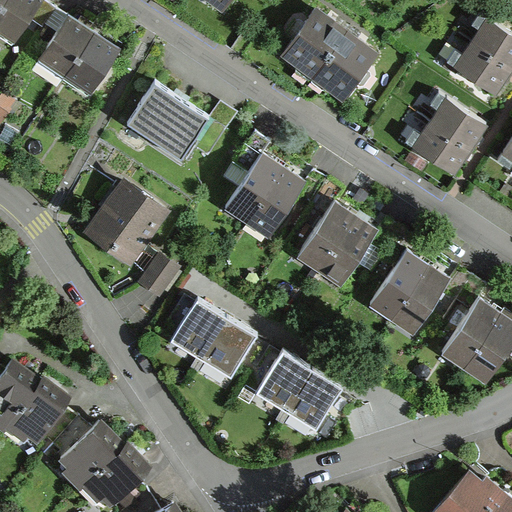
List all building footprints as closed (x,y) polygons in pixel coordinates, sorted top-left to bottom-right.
[(58,3),(52,0),(7,0),(0,11),(0,36),(13,45),(31,19),(42,26),(58,3)] [(232,0),(205,0),(223,12),(232,0)] [(349,29),(318,7),(283,55),(314,77),(349,29)] [(69,73),(98,30),(72,13),(32,72),(58,89),(69,73)] [(511,30),(487,15),(470,41),(511,67),(511,30)] [(379,50),(349,29),(314,77),(345,98),(379,50)] [(122,46),(98,30),(69,73),(94,89),(122,46)] [(496,94),(511,69),(511,67),(470,41),(453,67),(496,94)] [(215,115),(156,75),(126,120),(185,160),(215,115)] [(0,122),(15,101),(4,94),(0,99),(0,122)] [(447,94),(430,120),(473,148),(490,122),(447,94)] [(456,174),(473,148),(430,120),(413,146),(456,174)] [(511,137),(502,154),(511,160),(511,137)] [(287,164),(266,149),(228,207),(250,222),(287,164)] [(309,178),(287,164),(250,222),(272,236),(309,178)] [(172,205),(126,173),(85,230),(132,262),(172,205)] [(360,211),(338,197),(300,255),(322,269),(360,211)] [(382,225),(360,211),(322,269),(344,284),(382,225)] [(432,261),(410,246),(372,304),(394,319),(432,261)] [(180,265),(160,252),(139,283),(159,296),(180,265)] [(453,275),(432,261),(394,319),(416,333),(453,275)] [(232,308),(202,290),(173,333),(205,352),(232,308)] [(504,308),(482,294),(444,352),(466,367),(504,308)] [(263,325),(232,308),(205,352),(236,371),(263,325)] [(511,344),(511,313),(504,308),(466,367),(488,381),(511,344)] [(316,359),(286,341),(260,385),(290,403),(316,359)] [(347,377),(316,359),(290,403),(321,421),(347,377)] [(0,422),(8,428),(40,384),(12,363),(0,379),(0,422)] [(68,400),(42,381),(40,384),(8,428),(33,447),(68,400)] [(83,489),(122,449),(96,423),(62,457),(72,467),(66,473),(83,489)] [(105,511),(151,467),(128,444),(122,449),(83,489),(80,492),(99,511),(105,511)] [(487,511),(506,490),(490,477),(487,481),(474,471),(438,511),(487,511)] [(511,511),(511,495),(506,490),(487,511),(511,511)] [(181,511),(175,501),(157,511),(181,511)]
